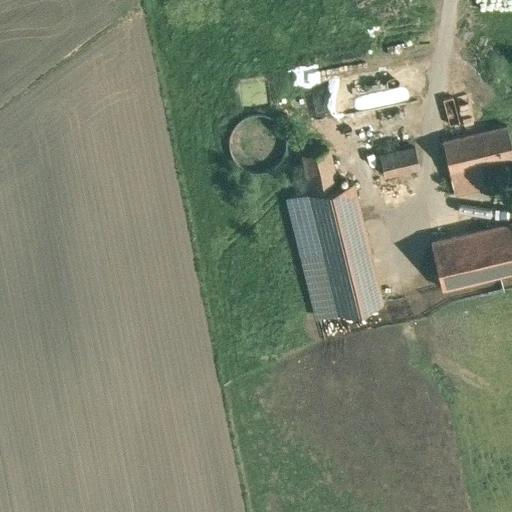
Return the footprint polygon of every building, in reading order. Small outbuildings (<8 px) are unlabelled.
[(283,156),(285,145),(283,134),(277,125),(267,119),(256,117),(245,119),(236,125),(230,135),(228,146),(231,157),(237,166),(246,172),(257,174),(268,171),(277,165),(283,156)] [(511,145),(507,125),(443,140),(450,172),(511,156),(511,145)] [(327,147),(301,153),(311,190),(336,184),(327,147)] [(415,147),(380,155),(385,175),(420,167),(415,147)] [(382,302),(352,180),(336,184),(311,190),(309,191),(339,312),(382,302)] [(511,220),(431,240),(442,289),(511,271),(511,220)]
